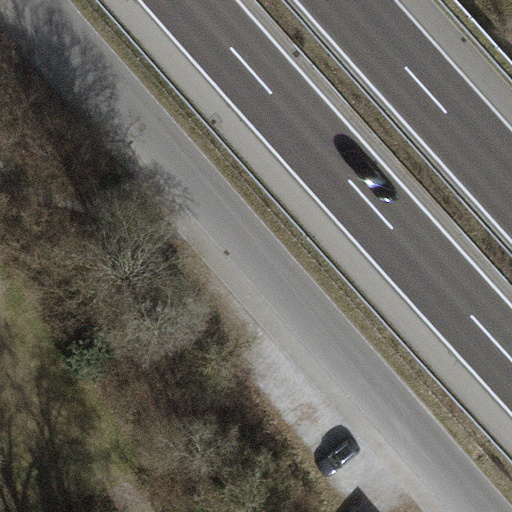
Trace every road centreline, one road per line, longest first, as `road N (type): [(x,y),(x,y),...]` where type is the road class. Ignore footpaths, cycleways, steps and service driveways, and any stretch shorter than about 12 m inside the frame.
road 1 (unclassified): [(483,511),(37,0)]
road 2 (motorway): [(189,0),(511,359)]
road 3 (motorway): [(511,183),(347,0)]
